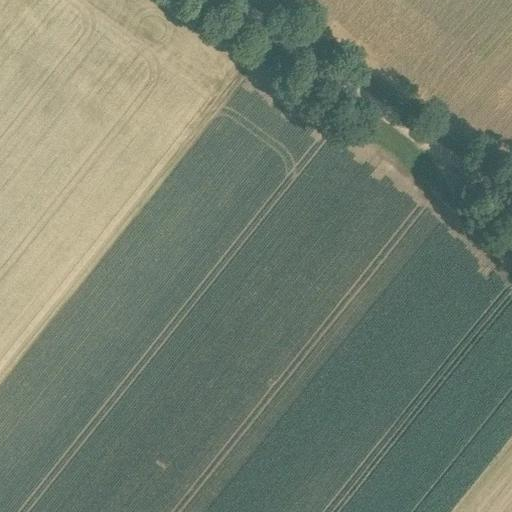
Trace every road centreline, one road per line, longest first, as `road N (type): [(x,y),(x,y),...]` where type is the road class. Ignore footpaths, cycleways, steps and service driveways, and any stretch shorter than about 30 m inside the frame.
road 1 (track): [(511,206),(230,0)]
road 2 (track): [(433,155),(455,195),(511,260)]
